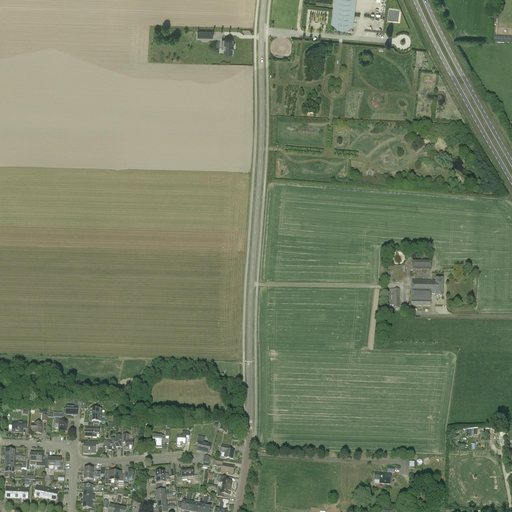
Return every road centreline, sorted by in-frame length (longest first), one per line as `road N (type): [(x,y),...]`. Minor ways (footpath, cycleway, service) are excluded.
road 1 (unclassified): [(246,453),(264,0)]
road 2 (track): [(277,150),(298,175),(327,177),(404,137),(412,112),(410,60)]
road 3 (primary): [(414,0),(511,181)]
road 4 (primary): [(511,163),(424,0)]
road 5 (track): [(267,80),(316,84),(340,76),(346,88),(398,93),(412,112)]
road 6 (residential): [(73,460),(199,459)]
